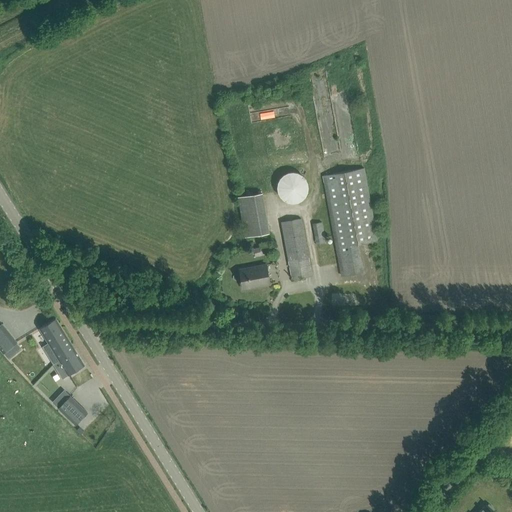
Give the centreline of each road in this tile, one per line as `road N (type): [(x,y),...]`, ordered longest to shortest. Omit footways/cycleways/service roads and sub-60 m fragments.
road 1 (unclassified): [(83,328),(339,326)]
road 2 (tertiary): [(198,511),(83,328)]
road 3 (track): [(339,326),(511,329)]
road 4 (tertiary): [(83,328),(0,195)]
